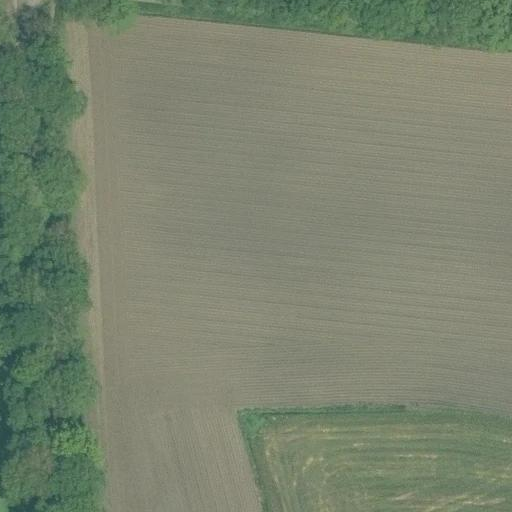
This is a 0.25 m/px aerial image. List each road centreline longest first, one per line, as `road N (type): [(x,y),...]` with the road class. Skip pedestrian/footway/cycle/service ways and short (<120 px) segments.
road 1 (unclassified): [(59,511),(21,0)]
road 2 (unclassified): [(170,0),(511,31)]
